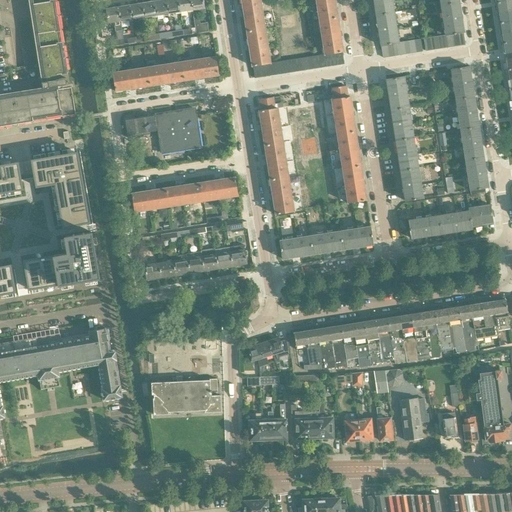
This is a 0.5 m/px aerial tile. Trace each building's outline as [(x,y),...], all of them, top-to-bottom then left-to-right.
[(10,29),(20,92),(71,84),(57,0),(14,0),(19,28),(10,29)] [(166,0),(154,2),(156,15),(168,14),(166,0)] [(178,0),(167,0),(166,0),(168,14),(180,12),(178,0)] [(190,0),(178,0),(180,12),(192,10),(190,0)] [(195,29),(195,33),(208,31),(206,23),(199,24),(199,20),(198,20),(197,14),(205,13),(202,0),(190,0),(192,10),(195,29)] [(241,0),(246,32),(265,29),(260,0),(241,0)] [(315,0),(319,20),(337,17),(334,0),(315,0)] [(372,0),(375,16),(393,13),(391,0),(372,0)] [(511,0),(494,0),(497,13),(511,11),(511,0)] [(154,2),(142,4),(144,17),(156,15),(154,2)] [(440,5),(445,35),(445,36),(446,36),(451,35),(457,34),(463,33),(458,2),(440,5)] [(142,4),(130,6),(132,19),(139,18),(140,23),(145,22),(144,17),(142,4)] [(130,6),(118,7),(120,21),(132,19),(130,6)] [(106,9),(108,23),(114,22),(115,31),(117,31),(119,39),(110,40),(111,46),(124,44),(120,21),(118,7),(106,9)] [(511,11),(497,13),(500,34),(511,31),(511,11)] [(392,44),(397,43),(398,43),(393,13),(375,16),(380,46),(386,45),(392,44)] [(319,20),(324,54),(324,55),(325,55),(330,54),(336,53),(342,52),(343,52),(337,17),(319,20)] [(264,64),(269,63),(270,63),(265,29),(246,32),(252,66),(258,65),(264,64)] [(511,31),(500,34),(503,54),(511,52),(511,31)] [(216,57),(181,62),(184,81),(219,75),(216,57)] [(181,62),(147,68),(149,86),(184,81),(181,62)] [(451,69),(455,100),(473,97),(468,66),(451,69)] [(149,86),(147,68),(112,73),(115,91),(149,86)] [(385,80),(390,110),(408,107),(403,77),(385,80)] [(76,117),(71,84),(20,92),(12,93),(13,96),(0,98),(0,126),(17,124),(18,126),(76,117)] [(325,100),(331,100),(350,97),(350,96),(348,97),(346,86),(332,88),(333,99),(331,99),(330,95),(325,96),(325,100)] [(259,111),(277,108),(283,107),(282,103),(277,104),(277,108),(275,108),(273,97),(259,100),(261,110),(259,111)] [(331,100),(336,134),(355,131),(350,97),(331,100)] [(455,100),(460,130),(478,127),(473,97),(455,100)] [(390,110),(395,140),(413,138),(408,107),(390,110)] [(259,111),(264,146),(283,143),(277,108),(259,111)] [(154,116),(125,120),(127,135),(156,131),(155,124),(157,124),(162,153),(200,147),(194,109),(179,111),(179,114),(179,115),(172,116),(172,115),(154,117),(154,116)] [(460,130),(465,160),(483,157),(478,127),(460,130)] [(336,134),(342,168),(361,165),(355,131),(336,134)] [(395,140),(400,171),(418,168),(413,138),(395,140)] [(264,146),(269,180),(288,177),(283,143),(264,146)] [(77,152),(31,160),(31,161),(36,186),(36,187),(38,186),(55,183),(62,225),(62,227),(89,222),(77,152)] [(465,160),(470,191),(477,190),(485,188),(488,188),(483,157),(465,160)] [(17,163),(0,165),(0,192),(20,189),(22,189),(22,188),(17,163)] [(361,165),(342,168),(347,203),(366,200),(361,165)] [(418,168),(400,171),(405,201),(422,198),(418,168)] [(235,177),(200,183),(203,202),(238,196),(235,177)] [(288,177),(269,180),(275,214),(294,212),(288,177)] [(200,183),(166,188),(169,207),(203,202),(200,183)] [(169,207),(166,188),(131,193),(134,213),(169,207)] [(490,205),(479,207),(482,224),(493,223),(490,205)] [(468,209),(468,211),(471,226),(482,224),(479,207),(468,209)] [(468,211),(456,213),(456,219),(454,220),(456,231),(472,229),(471,226),(468,211)] [(456,213),(438,216),(441,234),(456,231),(454,220),(456,219),(456,213)] [(438,216),(425,218),(426,224),(424,224),(426,236),(441,234),(438,216)] [(426,224),(425,218),(408,221),(410,238),(426,236),(424,224),(426,224)] [(226,225),(228,239),(232,238),(231,230),(243,228),(242,222),(226,225)] [(370,227),(340,231),(343,249),(373,244),(370,227)] [(25,260),(23,260),(28,289),(29,289),(98,277),(91,232),(90,231),(64,236),(64,238),(68,255),(31,262),(31,259),(25,260)] [(340,231),(309,236),(312,254),(343,249),(340,231)] [(151,243),(152,250),(156,250),(154,236),(142,238),(143,244),(151,243)] [(312,254),(309,236),(279,241),(282,259),(312,254)] [(229,247),(230,252),(232,267),(247,264),(244,250),(244,245),(229,247)] [(200,251),(201,252),(201,257),(204,271),(218,269),(216,254),(215,249),(200,251)] [(186,254),(187,259),(189,273),(204,271),(201,257),(201,252),(186,254)] [(230,252),(216,254),(218,269),(232,267),(230,252)] [(178,260),(173,261),(175,275),(189,273),(187,259),(186,254),(177,255),(178,260)] [(173,261),(159,263),(161,278),(175,275),(173,261)] [(161,278),(159,263),(144,266),(146,280),(161,278)] [(0,294),(14,292),(10,265),(8,266),(0,266),(0,294)] [(505,299),(493,301),(497,331),(509,329),(505,299)] [(493,301),(481,303),(486,338),(498,336),(497,331),(493,301)] [(481,303),(469,305),(474,339),(486,338),(481,303)] [(469,305),(457,307),(465,352),(476,350),(474,339),(469,305)] [(457,307),(446,309),(451,343),(453,354),(465,352),(457,307)] [(446,309),(434,311),(439,345),(451,343),(446,309)] [(434,311),(422,313),(429,358),(441,356),(439,345),(434,311)] [(422,313),(410,314),(418,360),(429,359),(429,358),(422,313)] [(410,314),(399,316),(400,319),(406,362),(418,360),(410,314)] [(399,316),(388,318),(394,361),(395,364),(406,362),(400,319),(399,316)] [(388,318),(376,320),(383,362),(394,361),(388,318)] [(376,320),(364,322),(371,366),(376,366),(376,364),(383,362),(376,320)] [(364,322),(352,324),(359,366),(359,368),(371,366),(364,322)] [(352,324),(341,326),(347,366),(347,367),(355,366),(355,367),(359,366),(352,324)] [(341,326),(329,327),(335,367),(347,366),(341,326)] [(320,346),(323,365),(324,369),(335,367),(329,327),(317,329),(320,346)] [(0,418),(4,418),(2,406),(1,406),(0,402),(0,381),(25,377),(38,375),(38,377),(38,379),(38,380),(39,380),(41,389),(48,388),(55,387),(59,386),(58,376),(58,375),(58,373),(57,371),(76,368),(99,364),(98,365),(103,388),(102,388),(101,389),(103,401),(121,397),(119,386),(118,386),(113,361),(116,360),(115,351),(108,352),(106,340),(107,340),(107,338),(106,335),(105,328),(97,330),(94,330),(89,331),(89,334),(73,337),(60,339),(59,333),(0,343),(0,418)] [(308,347),(320,346),(317,329),(305,331),(308,347)] [(296,349),(308,347),(305,331),(293,333),(296,349)] [(279,338),(268,341),(273,355),(275,362),(279,361),(278,357),(285,355),(284,351),(279,338)] [(268,341),(258,345),(265,365),(269,364),(266,357),(273,355),(268,341)] [(259,367),(259,377),(265,377),(265,365),(258,345),(247,348),(252,361),(258,359),(259,362),(258,362),(259,367)] [(478,385),(484,427),(503,425),(497,378),(501,377),(500,371),(479,374),(480,380),(475,380),(476,386),(478,385)] [(361,386),(361,373),(352,374),(353,386),(361,386)] [(343,383),(345,383),(344,376),(344,375),(334,377),(335,390),(343,390),(343,383)] [(247,378),(247,387),(260,386),(260,385),(259,377),(247,378)] [(265,377),(259,377),(260,385),(279,384),(278,377),(265,377)] [(154,398),(153,398),(153,415),(170,414),(170,412),(191,411),(204,410),(204,413),(221,412),(220,395),(216,396),(216,392),(217,392),(217,380),(151,383),(151,395),(154,395),(154,398)] [(467,390),(469,401),(475,400),(474,389),(467,390)] [(450,394),(452,407),(459,406),(457,393),(450,394)] [(400,400),(399,400),(400,405),(404,440),(422,438),(420,422),(428,421),(427,414),(425,414),(423,401),(417,401),(417,398),(400,400)] [(319,403),(319,412),(320,438),(332,438),(332,417),(325,418),(324,403),(319,403)] [(279,419),(273,420),(274,440),(282,439),(282,437),(286,437),(285,404),(279,404),(279,419)] [(268,420),(261,420),(262,440),(274,440),(273,420),(273,412),(268,412),(268,420)] [(308,438),(307,418),(300,419),(300,412),(295,412),(296,437),(300,437),(300,439),(308,438)] [(307,412),(307,418),(308,438),(320,438),(319,412),(307,412)] [(475,412),(461,414),(465,441),(468,441),(468,442),(475,441),(474,440),(477,439),(475,425),(475,424),(477,424),(476,417),(475,412)] [(262,440),(261,420),(261,413),(255,413),(256,420),(249,420),(250,440),(262,440)] [(457,436),(454,413),(441,415),(444,438),(445,438),(447,439),(450,439),(451,437),(457,436)] [(392,439),(389,418),(377,420),(380,441),(392,439)] [(370,419),(357,421),(359,440),(372,439),(370,419)] [(359,440),(357,421),(344,422),(346,442),(359,440)] [(503,425),(484,427),(485,440),(488,440),(489,443),(504,441),(503,438),(508,437),(507,429),(510,429),(509,424),(503,425)] [(504,511),(502,493),(494,494),(496,511),(504,511)] [(511,511),(511,509),(509,493),(502,493),(504,511),(511,511)] [(439,511),(437,494),(428,495),(430,511),(439,511)] [(473,511),(470,494),(463,495),(466,511),(473,511)] [(480,511),(478,494),(470,494),(473,511),(480,511)] [(488,511),(486,494),(478,494),(480,511),(488,511)] [(496,511),(494,494),(486,494),(488,511),(496,511)] [(374,495),(374,496),(368,497),(371,511),(373,511),(387,511),(384,495),(374,495)] [(394,511),(392,495),(384,495),(387,511),(394,511)] [(399,495),(392,495),(394,511),(401,511),(400,500),(399,495)] [(408,511),(406,495),(399,495),(400,500),(401,511),(408,511)] [(416,511),(413,495),(406,495),(408,511),(416,511)] [(423,511),(420,495),(413,495),(416,511),(423,511)] [(430,511),(428,495),(420,495),(423,511),(430,511)] [(459,511),(457,495),(449,495),(452,510),(451,510),(451,511),(459,511)] [(466,511),(463,495),(457,495),(459,511),(466,511)] [(327,497),(327,498),(327,511),(344,511),(344,509),(340,510),(339,500),(339,498),(335,498),(327,499),(327,497)] [(303,508),(297,508),(297,511),(315,511),(315,498),(314,498),(314,499),(306,500),(302,500),(302,502),(303,508)] [(327,511),(327,498),(315,498),(315,511),(327,511)] [(267,511),(267,500),(255,501),(255,511),(267,511)] [(255,511),(255,501),(243,501),(243,511),(255,511)]
